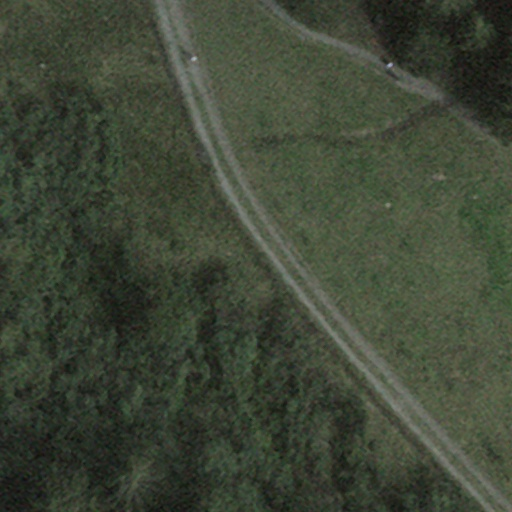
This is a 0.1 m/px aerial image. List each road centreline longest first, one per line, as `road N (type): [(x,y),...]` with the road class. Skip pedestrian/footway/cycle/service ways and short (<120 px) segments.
road 1 (track): [(163,0),(211,144),(294,274),(500,511)]
road 2 (track): [(256,0),(435,94),(478,127),(511,124)]
